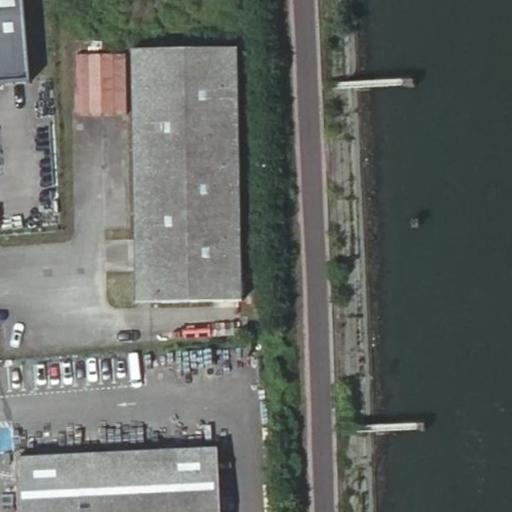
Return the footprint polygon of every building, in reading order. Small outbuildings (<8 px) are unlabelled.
[(0,0),(0,85),(27,84),(20,0),(0,0)] [(134,49),(140,302),(245,300),(239,47),(134,49)] [(124,53),(75,53),(75,113),(124,113),(124,53)] [(30,89),(30,152),(51,151),(50,88),(30,89)] [(22,511),(223,511),(220,447),(20,457),(22,511)]
